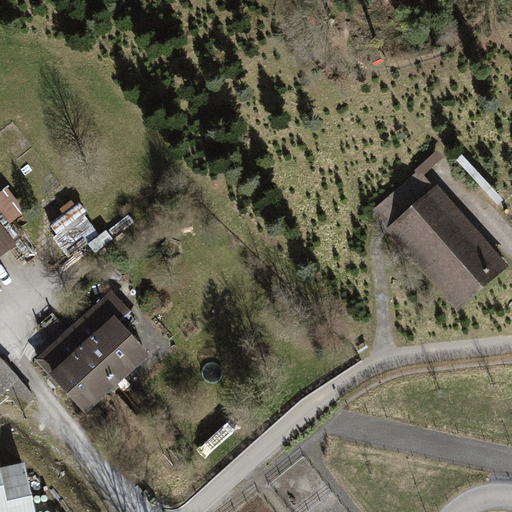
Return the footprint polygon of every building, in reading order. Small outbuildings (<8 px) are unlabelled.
[(434,188),(419,170),(372,211),(388,228),(386,229),(455,313),(507,267),(437,185),(434,188)] [(27,213),(9,188),(0,193),(0,210),(10,223),(27,213)] [(70,252),(100,229),(80,204),(50,227),(70,252)] [(0,255),(1,257),(16,245),(0,222),(0,255)] [(112,290),(37,360),(86,413),(152,356),(122,322),(132,312),(112,290)] [(37,398),(0,356),(0,397),(2,395),(19,413),(37,398)] [(0,462),(0,511),(34,511),(25,463),(1,467),(0,462)]
